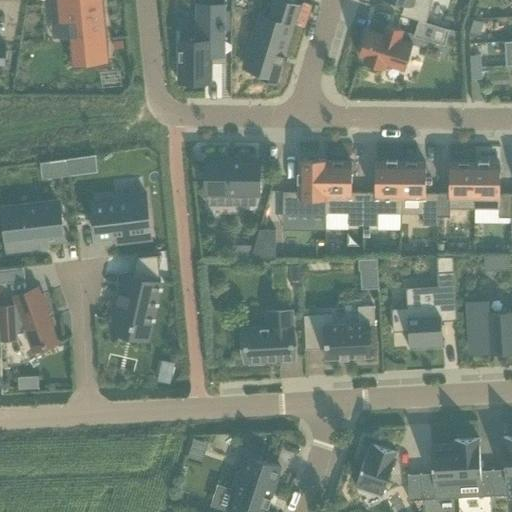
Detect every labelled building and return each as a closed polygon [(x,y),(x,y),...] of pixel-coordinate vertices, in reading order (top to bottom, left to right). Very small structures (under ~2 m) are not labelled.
[(48,0),(51,25),(68,23),(69,36),(71,58),(76,58),(108,55),(102,0),(48,0)] [(254,42),(246,70),(260,74),(259,79),(276,84),(294,24),(290,23),(296,3),(285,0),(273,0),(269,16),(268,16),(260,43),(254,42)] [(432,0),(394,0),(405,3),(401,15),(419,20),(426,22),(432,0)] [(197,38),(179,38),(179,83),(211,83),(211,58),(223,58),(224,18),(197,18),(197,38)] [(473,19),(470,31),(479,34),(483,22),(473,19)] [(419,20),(414,36),(444,45),(449,29),(426,22),(419,20)] [(367,30),(359,57),(364,58),(363,62),(385,69),(386,65),(403,71),(412,43),(400,40),(402,30),(386,25),(383,34),(367,30)] [(470,55),(470,68),(481,67),(480,55),(470,55)] [(470,68),(471,80),(481,79),(481,67),(470,68)] [(78,157),(68,158),(70,174),(80,172),(78,157)] [(70,174),(68,158),(56,160),(58,176),(70,174)] [(259,159),(206,159),(206,195),(258,195),(259,159)] [(327,161),(327,160),(299,160),(299,173),(297,173),(297,183),(299,183),(299,192),(283,192),(283,214),(327,214),(327,213),(326,213),(327,161)] [(375,193),(363,192),(363,225),(378,225),(378,213),(400,214),(401,162),(397,162),(397,161),(386,160),(386,162),(376,162),(375,193)] [(351,162),(327,161),(326,213),(327,213),(348,213),(348,225),(363,225),(363,192),(351,192),(351,162)] [(474,198),(473,209),(499,209),(499,217),(511,217),(511,194),(499,194),(500,163),(489,163),(489,161),(479,161),(478,163),(475,163),(474,198)] [(426,162),(401,162),(400,214),(422,214),(422,225),(437,225),(437,217),(437,193),(425,193),(426,162)] [(450,193),(437,193),(437,217),(450,217),(450,198),(474,198),(475,163),(450,163),(450,193)] [(114,202),(94,205),(97,232),(98,238),(116,236),(149,232),(145,192),(124,195),(124,194),(114,196),(114,202)] [(58,203),(26,207),(27,216),(5,219),(5,218),(4,218),(6,236),(8,253),(46,248),(45,240),(63,238),(58,203)] [(259,230),(250,259),(276,259),(275,230),(259,230)] [(233,247),(233,258),(249,258),(249,247),(233,247)] [(118,304),(114,321),(130,325),(129,327),(133,328),(134,326),(149,329),(160,283),(157,255),(136,258),(132,276),(125,274),(121,293),(119,293),(116,304),(118,304)] [(377,258),(358,260),(359,270),(360,270),(377,269),(377,258)] [(301,265),(289,265),(290,285),(302,285),(301,265)] [(23,267),(0,269),(0,283),(25,281),(23,267)] [(437,272),(438,286),(406,288),(407,308),(391,309),(392,332),(408,331),(409,348),(442,346),(441,321),(456,320),(454,271),(437,272)] [(17,305),(0,305),(0,340),(18,339),(18,333),(27,333),(33,349),(56,341),(50,326),(54,324),(43,294),(39,295),(38,291),(15,299),(17,305)] [(511,350),(511,312),(488,313),(487,302),(467,303),(470,350),(489,349),(489,352),(511,350)] [(340,358),(340,360),(348,359),(348,357),(370,356),(368,324),(374,324),(373,305),(358,306),(359,324),(332,325),(331,314),(304,315),(306,350),(326,349),(326,359),(340,358)] [(249,364),(264,363),(263,360),(294,358),(292,326),(291,310),(267,312),(268,328),(243,329),(245,361),(249,361),(249,364)] [(158,375),(157,381),(170,384),(171,377),(158,375)] [(511,436),(503,437),(504,469),(493,470),(494,496),(507,495),(506,482),(511,481),(511,436)] [(494,496),(493,470),(481,471),(479,438),(454,440),(454,445),(455,445),(458,498),(494,496)] [(368,448),(355,486),(382,495),(396,452),(373,444),(371,449),(368,448)] [(433,473),(421,474),(422,500),(458,498),(455,445),(454,445),(452,445),(452,444),(435,445),(435,446),(431,446),(433,473)] [(265,511),(280,467),(246,456),(241,473),(237,472),(231,488),(235,489),(227,511),(265,511)] [(422,500),(421,474),(407,475),(409,500),(422,500)]
